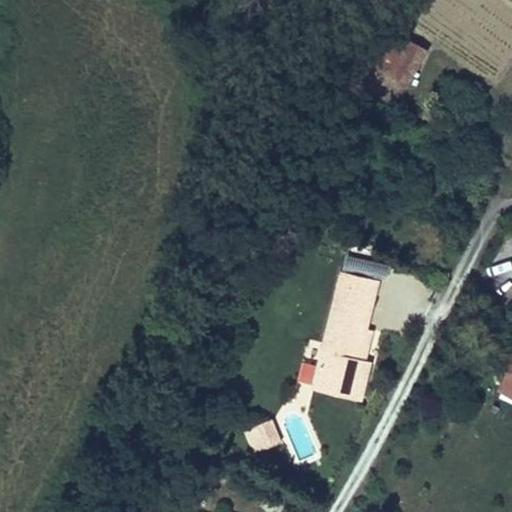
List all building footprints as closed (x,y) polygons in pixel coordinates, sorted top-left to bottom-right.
[(411,85),(428,52),(398,37),(381,70),(411,85)] [(346,256),(341,275),(378,283),(386,285),(391,267),(346,256)] [(365,362),(360,361),(368,330),(378,283),(341,275),(339,274),(322,347),(314,385),(312,391),(363,402),(371,364),(365,362)] [(360,361),(365,362),(372,331),(368,330),(360,361)] [(314,385),(322,347),(306,344),(297,381),(314,385)] [(273,447),(279,444),(269,422),(263,425),(273,447)] [(256,455),(273,447),(263,425),(246,434),(256,455)]
